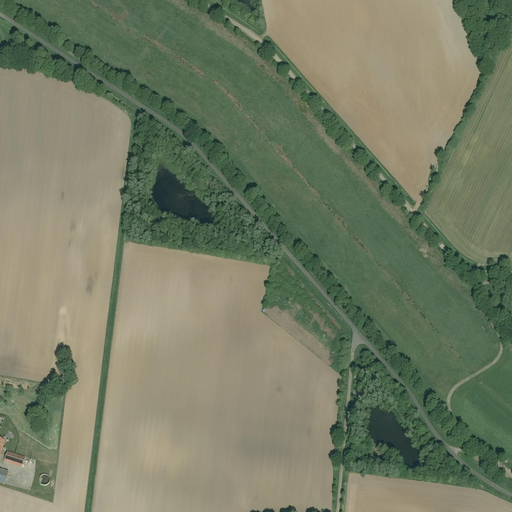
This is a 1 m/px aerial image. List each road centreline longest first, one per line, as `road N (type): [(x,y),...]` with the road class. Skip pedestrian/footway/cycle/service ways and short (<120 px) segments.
road 1 (unclassified): [(362,335),(184,134),(0,10)]
road 2 (unclassified): [(511,275),(456,262),(284,59),(193,0)]
road 3 (track): [(455,457),(464,451),(489,469),(498,462),(453,416),(451,389),(492,361),(501,341),(479,302),(479,281),(495,275)]
road 4 (unclassified): [(511,494),(455,457),(362,335)]
road 5 (unclassified): [(344,511),(362,335)]
